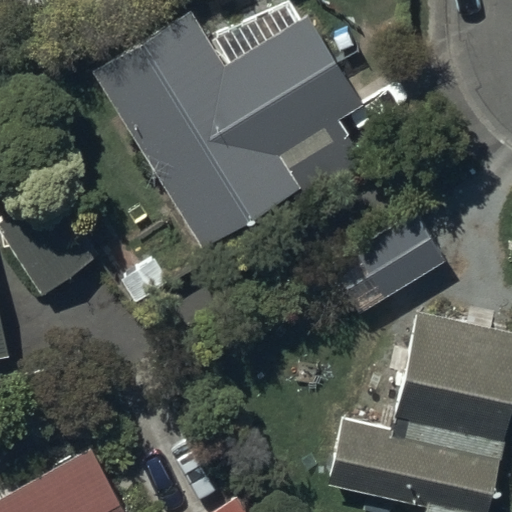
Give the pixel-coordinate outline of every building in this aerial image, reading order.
[(191,0),(171,0),(90,51),(202,231),(290,176),(300,192),(365,151),(335,102),(361,86),(307,0),(298,0),(222,48),(191,0)] [(50,170),(0,204),(0,221),(41,280),(99,239),(50,170)] [(415,197),(329,249),(359,299),(445,247),(415,197)] [(479,511),(511,381),(511,316),(418,294),(388,413),(338,401),(323,466),(424,491),(419,511),(479,511)] [(0,372),(15,370),(0,298),(0,372)] [(0,511),(136,511),(91,430),(0,479),(0,511)] [(255,511),(243,490),(203,511),(255,511)]
